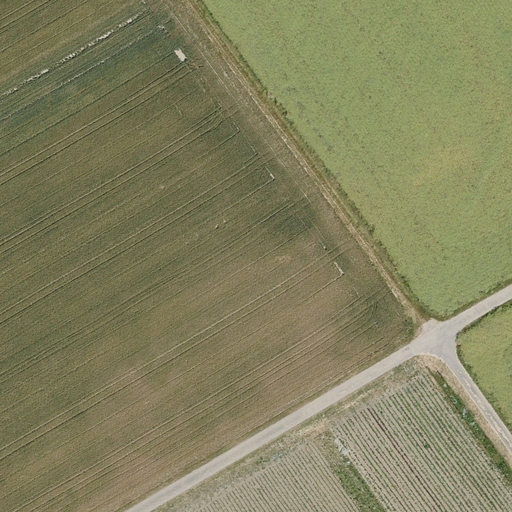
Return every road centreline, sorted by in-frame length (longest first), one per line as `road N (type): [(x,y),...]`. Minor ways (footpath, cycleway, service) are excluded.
road 1 (track): [(511,294),(140,511)]
road 2 (track): [(511,448),(435,339)]
